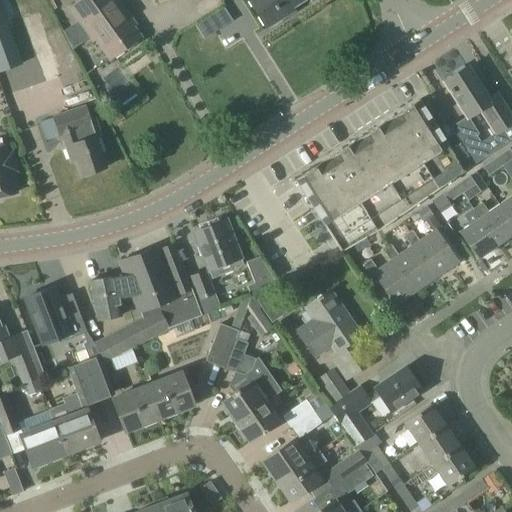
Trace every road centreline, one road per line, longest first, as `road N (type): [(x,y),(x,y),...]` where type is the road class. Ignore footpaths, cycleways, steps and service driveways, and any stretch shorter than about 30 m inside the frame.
road 1 (secondary): [(0,246),(156,211),(413,49)]
road 2 (residential): [(252,511),(217,462),(185,448),(22,511)]
road 3 (residential): [(511,462),(469,388),(480,347),(511,326)]
